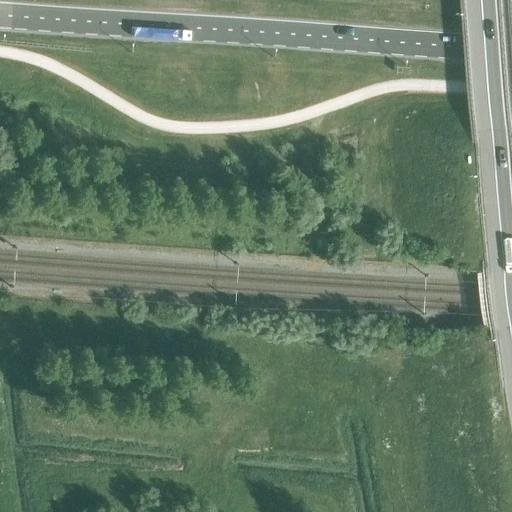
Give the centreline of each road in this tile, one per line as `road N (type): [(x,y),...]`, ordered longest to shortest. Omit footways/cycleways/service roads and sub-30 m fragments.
road 1 (trunk): [(0,15),(511,42)]
road 2 (motorway): [(489,0),(511,257)]
